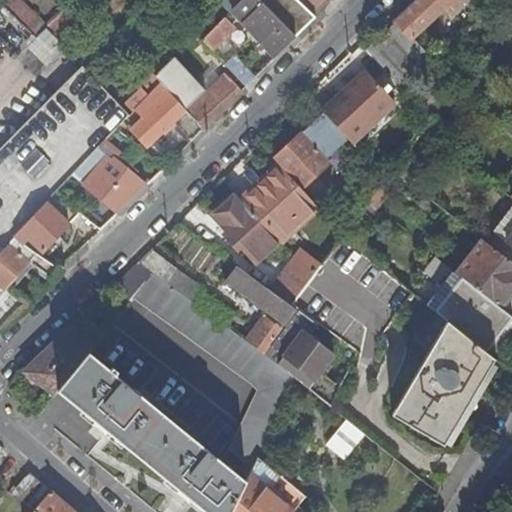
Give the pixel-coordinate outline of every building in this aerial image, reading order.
[(19,0),(8,0),(4,5),(36,38),(46,28),(19,0)] [(265,48),(275,57),(295,37),(281,22),(273,13),(258,0),(240,0),(228,12),(260,43),(256,46),(262,52),(265,48)] [(258,0),(273,13),(281,22),(295,37),(315,18),(296,0),(258,0)] [(463,0),(418,0),(365,50),(399,87),(428,60),(410,39),(442,9),(450,17),(455,13),(453,9),(463,0)] [(232,28),(222,19),(201,41),(211,51),(232,28)] [(237,63),(229,70),(244,86),(252,79),(237,63)] [(66,183),(73,175),(98,149),(102,145),(116,130),(117,129),(120,126),(131,115),(89,75),(82,67),(0,148),(0,246),(2,249),(13,237),(55,194),(66,183)] [(364,73),(323,114),(350,142),(392,100),(364,73)] [(191,118),(202,129),(241,92),(230,81),(191,118)] [(173,120),(191,140),(202,129),(191,118),(184,110),(160,84),(143,102),(151,111),(130,131),(145,147),(173,120)] [(511,123),(497,112),(490,121),(511,138),(511,123)] [(443,128),(429,118),(420,131),(433,140),(443,128)] [(313,122),(273,160),(282,170),(301,189),(341,151),(313,122)] [(102,145),(129,166),(141,150),(116,130),(102,145)] [(129,166),(102,145),(98,149),(108,156),(133,177),(137,173),(129,166)] [(108,156),(98,149),(73,175),(117,213),(144,186),(133,177),(108,156)] [(414,169),(400,158),(391,171),(405,181),(414,169)] [(271,250),(317,206),(301,189),(282,170),(276,176),(288,189),(252,235),(271,250)] [(237,194),(220,210),(252,235),(288,189),(276,176),(260,192),(257,189),(244,202),(237,194)] [(66,183),(55,194),(79,213),(89,203),(66,183)] [(388,193),(379,187),(366,205),(372,210),(374,212),(388,193)] [(43,253),(79,213),(55,194),(13,237),(23,244),(29,240),(43,253)] [(366,205),(361,211),(374,221),(379,215),(374,212),(372,210),(366,205)] [(257,264),(271,250),(252,235),(220,210),(212,218),(231,238),(228,241),(238,251),(241,248),(257,264)] [(511,233),(498,252),(511,263),(511,233)] [(28,261),(33,265),(51,278),(60,270),(23,244),(13,237),(2,249),(3,250),(0,252),(0,328),(26,303),(10,291),(5,287),(13,277),(17,280),(21,276),(17,273),(28,261)] [(500,308),(511,292),(511,263),(498,252),(483,241),(457,275),(500,308)] [(166,258),(152,248),(137,263),(152,274),(166,258)] [(301,248),(289,264),(309,280),(322,264),(301,248)] [(447,322),(486,353),(511,318),(511,317),(510,316),(500,308),(457,275),(436,259),(424,273),(443,288),(428,307),(447,322)] [(5,287),(10,291),(33,265),(28,261),(17,273),(21,276),(17,280),(13,277),(5,287)] [(111,288),(129,303),(134,297),(152,274),(137,263),(111,288)] [(289,264),(269,290),(288,304),(309,280),(289,264)] [(230,452),(252,469),(294,380),(264,356),(222,325),(195,305),(152,274),(134,297),(249,381),(259,390),(230,452)] [(227,319),(222,325),(264,356),(270,348),(296,310),(288,304),(269,290),(252,278),(248,284),(253,288),(247,296),(273,314),(264,328),(257,323),(249,335),(227,319)] [(511,314),(511,292),(500,308),(510,316),(511,314)] [(294,380),(306,390),(310,385),(318,373),(332,355),(308,337),(316,326),(296,310),(270,348),(264,356),(294,380)] [(444,446),(494,359),(486,353),(447,322),(392,416),(444,446)] [(26,372),(55,394),(58,391),(79,366),(88,355),(92,349),(69,330),(26,372)] [(58,391),(204,511),(230,511),(244,483),(114,377),(117,373),(112,368),(109,372),(88,355),(79,366),(58,391)] [(310,385),(306,390),(328,408),(338,388),(318,373),(310,385)] [(341,458),(360,433),(345,421),(325,445),(341,458)] [(230,511),(290,511),(248,477),(244,483),(230,511)] [(76,511),(50,489),(31,511),(76,511)]
